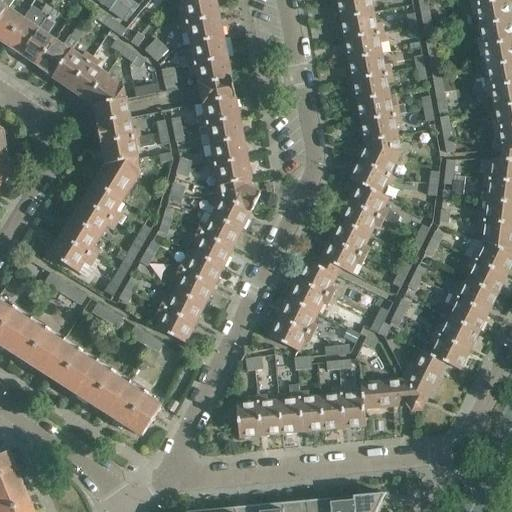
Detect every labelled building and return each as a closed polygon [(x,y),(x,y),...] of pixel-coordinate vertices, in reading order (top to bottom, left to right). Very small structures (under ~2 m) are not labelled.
[(0,0),(0,18),(8,8),(12,0),(0,0)] [(112,0),(90,0),(97,5),(99,3),(109,11),(116,2),(112,0)] [(125,24),(138,6),(129,0),(116,0),(116,2),(109,11),(108,12),(125,24)] [(214,0),(198,0),(181,4),(183,15),(178,16),(180,26),(218,18),(214,0)] [(377,0),(337,0),(341,20),(375,13),(373,2),(378,1),(377,0)] [(469,0),(472,17),(476,16),(479,29),(511,21),(508,0),(469,0)] [(429,13),(427,1),(419,2),(421,14),(429,13)] [(32,6),(24,18),(6,45),(12,49),(21,55),(25,49),(52,9),(45,5),(40,12),(32,6)] [(8,8),(0,18),(0,41),(6,45),(24,18),(8,8)] [(25,49),(21,55),(37,65),(55,39),(48,35),(54,24),(53,23),(59,14),(52,9),(25,49)] [(111,30),(115,23),(98,12),(94,17),(111,30)] [(375,13),(341,20),(345,41),(384,33),(382,23),(377,24),(375,13)] [(431,25),(429,13),(421,14),(423,26),(431,25)] [(417,26),(414,14),(406,15),(409,27),(417,26)] [(218,18),(180,26),(184,46),(189,45),(222,38),(218,18)] [(477,40),(478,49),(480,59),(484,57),(486,68),(511,62),(511,21),(479,29),(481,39),(477,40)] [(125,30),(115,23),(111,30),(121,37),(125,30)] [(433,36),(431,25),(423,26),(425,38),(433,36)] [(55,39),(37,65),(53,76),(71,50),(71,51),(80,38),(80,37),(84,30),(81,28),(81,29),(77,26),(71,36),(70,35),(63,45),(55,39)] [(417,26),(409,27),(411,39),(419,38),(417,26)] [(384,33),(345,41),(349,61),(383,54),(380,43),(385,42),(384,33)] [(138,35),(132,46),(138,50),(146,39),(138,35)] [(179,67),(186,66),(226,58),(224,49),(222,38),(189,45),(190,49),(191,49),(192,56),(178,58),(179,67)] [(118,56),(124,48),(115,41),(109,50),(118,56)] [(146,54),(152,60),(164,47),(158,41),(146,54)] [(436,54),(434,41),(426,43),(428,55),(436,54)] [(152,60),(158,65),(170,52),(164,47),(152,60)] [(124,48),(118,56),(131,65),(137,56),(124,48)] [(71,50),(53,76),(52,77),(70,89),(92,57),(85,52),(81,57),(71,51),(71,50)] [(383,54),(349,61),(353,81),(392,73),(390,64),(385,65),(383,54)] [(439,65),(436,54),(428,55),(431,67),(439,65)] [(145,62),(137,56),(131,65),(140,71),(145,62)] [(424,68),(422,56),(414,57),(416,69),(424,68)] [(92,57),(70,89),(88,101),(106,74),(96,68),(100,62),(92,57)] [(226,58),(186,66),(188,76),(196,74),(200,95),(202,104),(219,101),(217,92),(215,83),(231,80),(231,78),(230,78),(226,58)] [(511,62),(486,68),(488,80),(484,81),(487,100),(491,99),(493,110),(511,106),(511,62)] [(441,77),(439,65),(431,67),(433,79),(441,77)] [(424,68),(416,69),(418,81),(426,80),(424,68)] [(176,83),(173,69),(162,71),(164,85),(176,83)] [(392,73),(353,81),(357,101),(390,94),(388,84),(394,83),(392,73)] [(106,74),(88,101),(94,105),(95,105),(97,115),(98,125),(114,121),(112,112),(111,103),(127,99),(125,91),(124,91),(123,83),(119,84),(106,74)] [(443,89),(441,77),(433,79),(435,91),(443,89)] [(219,101),(202,104),(204,115),(197,116),(199,127),(238,119),(234,99),(235,99),(233,89),(231,80),(215,83),(217,92),(219,101)] [(135,88),(136,98),(160,93),(158,84),(135,88)] [(445,101),(443,89),(435,91),(437,103),(445,101)] [(390,94),(357,101),(361,122),(399,114),(398,106),(393,107),(390,94)] [(429,96),(421,97),(424,109),(432,108),(429,96)] [(114,121),(98,125),(95,130),(95,132),(100,135),(103,145),(140,137),(139,129),(132,130),(129,109),(127,99),(111,103),(112,112),(114,121)] [(447,113),(445,101),(437,103),(439,114),(447,113)] [(511,106),(493,110),(495,121),(491,122),(494,141),(499,140),(501,151),(511,151),(511,106)] [(434,119),(432,108),(424,109),(426,121),(434,119)] [(399,114),(361,122),(365,143),(399,136),(396,125),(401,125),(399,114)] [(450,130),(448,118),(440,119),(442,131),(450,130)] [(179,119),(172,119),(174,131),(182,130),(179,119)] [(238,119),(199,127),(201,135),(208,133),(210,145),(242,139),(238,119)] [(164,121),(157,122),(159,134),(167,133),(164,121)] [(174,131),(176,143),(184,142),(182,130),(174,131)] [(453,141),(450,130),(442,131),(445,143),(453,141)] [(169,145),(167,133),(159,134),(162,146),(169,145)] [(140,137),(103,145),(103,146),(107,166),(138,160),(136,148),(154,144),(152,135),(140,137)] [(366,148),(360,160),(391,175),(402,153),(399,136),(365,143),(366,148)] [(205,158),(207,167),(246,159),(242,139),(210,145),(212,156),(205,158)] [(455,153),(453,141),(445,143),(447,155),(455,153)] [(0,185),(10,171),(7,151),(0,152),(0,185)] [(484,170),(483,179),(511,182),(511,151),(501,151),(500,159),(491,158),(489,171),(484,170)] [(173,165),(172,156),(159,159),(160,167),(173,165)] [(207,167),(203,168),(205,177),(216,174),(219,187),(249,181),(251,181),(246,159),(207,167)] [(447,159),(446,171),(454,172),(456,160),(447,159)] [(107,166),(96,184),(123,200),(138,177),(141,176),(138,160),(107,166)] [(350,180),(357,184),(381,195),(386,184),(391,187),(401,193),(401,192),(406,184),(395,178),(391,175),(360,160),(350,180)] [(194,164),(181,161),(178,169),(192,173),(194,164)] [(192,173),(178,169),(176,177),(190,181),(192,173)] [(454,172),(446,171),(444,183),(453,184),(454,172)] [(429,184),(437,185),(439,173),(431,172),(429,184)] [(511,182),(483,179),(482,188),(487,189),(486,201),(511,204),(511,182)] [(221,197),(219,197),(249,211),(250,212),(259,193),(250,188),(249,181),(219,187),(221,197)] [(406,184),(401,192),(427,194),(427,184),(406,182),(406,184)] [(96,184),(85,202),(118,223),(123,226),(128,218),(116,211),(123,200),(96,184)] [(357,184),(349,202),(384,220),(393,225),(397,216),(388,212),(389,211),(384,209),(389,199),(381,195),(357,184)] [(436,197),(437,185),(429,184),(428,196),(436,197)] [(174,186),(172,194),(183,198),(186,190),(174,186)] [(172,194),(169,203),(181,206),(183,198),(172,194)] [(215,209),(212,216),(240,230),(249,211),(219,197),(213,198),(210,206),(215,209)] [(479,212),(478,221),(511,224),(511,204),(486,201),(484,212),(479,212)] [(85,202),(73,220),(100,237),(107,227),(113,231),(118,223),(85,202)] [(349,202),(339,221),(371,237),(376,227),(380,229),(384,220),(349,202)] [(166,213),(163,224),(172,227),(176,215),(166,213)] [(201,223),(197,232),(231,249),(240,230),(212,216),(206,226),(201,223)] [(73,220),(62,238),(96,259),(100,251),(94,247),(100,237),(73,220)] [(339,221),(330,240),(366,257),(370,249),(366,246),(371,237),(339,221)] [(511,224),(478,221),(477,230),(482,231),(481,242),(483,243),(511,254),(511,224)] [(163,224),(160,236),(169,238),(172,227),(163,224)] [(430,228),(422,225),(417,236),(425,239),(430,228)] [(138,235),(146,239),(150,232),(143,228),(138,235)] [(198,243),(193,253),(222,267),(231,249),(197,232),(193,240),(198,243)] [(444,238),(436,234),(431,245),(439,248),(444,238)] [(135,258),(146,239),(138,235),(131,248),(127,254),(135,258)] [(419,250),(425,239),(417,236),(412,246),(419,250)] [(96,259),(62,238),(51,256),(78,273),(84,263),(90,267),(96,259)] [(321,259),(341,270),(351,275),(357,264),(361,266),(366,257),(330,240),(321,259)] [(160,247),(152,242),(146,253),(154,257),(160,247)] [(474,250),(470,258),(505,275),(511,260),(511,254),(483,243),(479,252),(474,250)] [(433,259),(439,248),(431,245),(426,255),(433,259)] [(154,257),(146,253),(140,263),(149,268),(154,257)] [(183,261),(178,269),(212,287),(222,267),(193,253),(188,264),(183,261)] [(127,254),(117,272),(124,276),(135,258),(127,254)] [(471,269),(467,279),(496,294),(505,275),(470,258),(466,267),(471,269)] [(306,260),(297,280),(332,297),(336,289),(332,286),(341,270),(321,259),(318,266),(306,260)] [(403,263),(398,274),(405,278),(411,267),(403,263)] [(418,267),(413,277),(421,280),(426,270),(418,267)] [(212,287),(178,269),(174,278),(180,280),(175,291),(203,305),(212,287)] [(124,276),(117,272),(111,283),(117,287),(118,287),(124,276)] [(50,274),(45,283),(51,287),(56,277),(50,274)] [(398,274),(393,285),(400,288),(405,278),(398,274)] [(63,281),(56,277),(51,287),(57,290),(63,281)] [(413,277),(408,288),(415,292),(421,280),(413,277)] [(125,289),(132,293),(138,283),(131,279),(125,289)] [(452,286),(448,294),(486,313),(496,294),(467,279),(461,290),(456,287),(452,286)] [(297,280),(287,299),(318,314),(323,305),(327,306),(332,297),(297,280)] [(63,281),(57,290),(63,294),(69,285),(63,281)] [(75,289),(69,285),(63,294),(69,298),(75,289)] [(75,289),(69,298),(75,302),(81,292),(75,289)] [(132,293),(125,289),(119,299),(126,304),(132,293)] [(164,299),(160,307),(194,324),(203,305),(175,291),(169,302),(164,299)] [(87,296),(81,292),(75,302),(81,305),(87,296)] [(453,307),(448,317),(477,331),(486,313),(448,294),(444,303),(453,307)] [(287,299),(278,317),(313,335),(318,326),(314,324),(318,314),(287,299)] [(402,301),(397,312),(404,315),(410,305),(402,301)] [(35,325),(0,302),(0,352),(0,353),(4,348),(15,355),(35,325)] [(104,307),(98,303),(92,312),(99,317),(104,307)] [(111,311),(104,307),(99,317),(105,321),(111,311)] [(161,318),(156,328),(156,329),(184,343),(194,324),(160,307),(155,315),(161,318)] [(382,323),(388,312),(381,308),(375,319),(382,323)] [(111,311),(105,321),(112,325),(117,315),(111,311)] [(399,326),(404,315),(397,312),(392,322),(399,326)] [(124,319),(117,315),(112,325),(118,329),(124,319)] [(313,335),(278,317),(268,337),(297,351),(302,340),(308,343),(310,338),(311,339),(313,335)] [(437,325),(433,333),(468,350),(477,331),(448,317),(443,328),(437,325)] [(377,333),(382,323),(375,319),(369,330),(377,333)] [(387,339),(393,328),(382,323),(377,333),(387,339)] [(64,344),(35,325),(15,355),(45,374),(64,344)] [(135,326),(129,336),(135,339),(141,330),(135,326)] [(355,343),(359,334),(349,329),(344,338),(355,343)] [(146,334),(141,330),(135,339),(141,343),(146,334)] [(434,344),(430,355),(436,358),(436,359),(443,363),(443,362),(458,369),(468,350),(433,333),(429,342),(434,344)] [(152,337),(146,334),(141,343),(146,346),(152,337)] [(152,337),(146,346),(151,349),(152,350),(158,341),(152,337)] [(362,344),(376,351),(380,344),(366,337),(362,344)] [(158,341),(152,350),(158,354),(164,344),(158,341)] [(64,344),(45,374),(74,393),(94,363),(64,344)] [(339,346),(339,355),(351,354),(351,345),(339,346)] [(339,355),(339,346),(327,347),(327,356),(339,355)] [(159,355),(158,354),(152,350),(151,349),(143,362),(151,368),(159,355)] [(408,378),(405,379),(407,404),(406,404),(412,410),(420,410),(443,363),(436,359),(436,358),(430,355),(421,350),(408,378)] [(309,357),(301,358),(302,370),(310,369),(309,357)] [(261,358),(253,359),(255,370),(262,369),(261,358)] [(301,358),(294,359),(294,370),(302,370),(301,358)] [(253,359),(245,360),(247,372),(255,370),(253,359)] [(352,360),(340,361),(341,369),(353,369),(352,360)] [(340,361),(328,362),(329,370),(341,369),(340,361)] [(94,363),(74,393),(103,412),(123,382),(94,363)] [(405,379),(360,383),(361,391),(362,400),(364,400),(364,408),(406,404),(407,404),(405,379)] [(161,406),(123,382),(103,412),(114,419),(111,424),(120,430),(123,425),(142,437),(161,406)] [(350,384),(340,384),(344,427),(365,425),(364,408),(364,400),(362,400),(361,391),(350,393),(350,384)] [(289,399),(278,399),(281,433),(302,431),(299,392),(298,385),(288,386),(289,393),(289,399)] [(340,389),(330,389),(330,395),(320,396),(323,429),(344,427),(340,389)] [(267,391),(256,392),(260,435),(281,433),(278,399),(267,400),(267,395),(267,391)] [(299,392),(302,431),(323,429),(320,396),(309,397),(308,391),(299,392)] [(256,392),(252,392),(247,393),(248,404),(236,405),(239,437),(260,435),(256,392)] [(180,403),(173,399),(167,408),(175,412),(180,403)] [(0,455),(0,492),(18,485),(5,453),(0,455)] [(0,493),(0,511),(29,511),(18,485),(0,493)] [(385,495),(355,498),(356,511),(377,511),(385,495)] [(356,511),(355,498),(330,500),(331,511),(356,511)] [(331,511),(330,500),(307,502),(307,511),(331,511)] [(307,511),(307,502),(283,504),(283,511),(307,511)]
